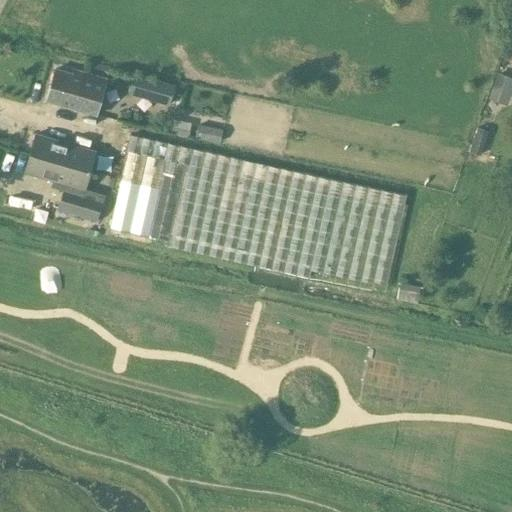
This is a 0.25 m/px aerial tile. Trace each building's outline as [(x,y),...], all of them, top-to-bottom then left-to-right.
[(96,114),(107,80),(74,70),(73,74),(55,69),(46,100),(96,114)] [(173,84),(132,72),(126,91),(167,103),(173,84)] [(507,104),(511,88),(511,77),(497,72),(488,97),(507,104)] [(148,111),(165,113),(166,103),(149,101),(148,111)] [(198,123),(194,136),(218,141),(221,128),(198,123)] [(391,287),(410,195),(331,179),(131,134),(110,228),(168,241),(167,245),(309,277),(311,269),(364,280),(367,282),(391,287)] [(36,135),(30,154),(90,171),(95,153),(36,135)] [(84,190),(90,171),(30,154),(25,173),(54,181),(52,188),(63,192),(58,210),(96,221),(104,196),(84,190)]
